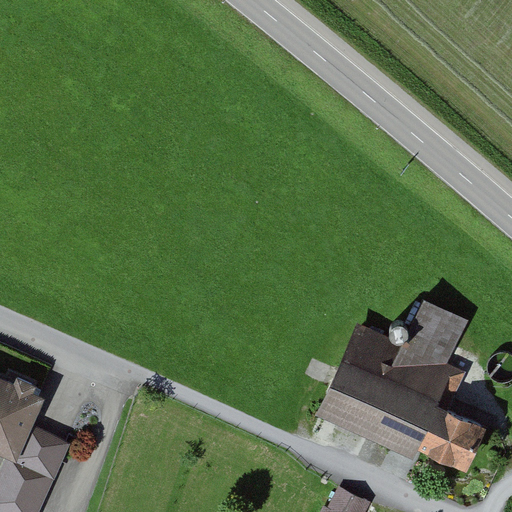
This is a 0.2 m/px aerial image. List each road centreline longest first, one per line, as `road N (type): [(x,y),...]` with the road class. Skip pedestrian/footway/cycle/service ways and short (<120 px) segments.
road 1 (residential): [(0,315),(448,511)]
road 2 (primary): [(249,0),(511,219)]
